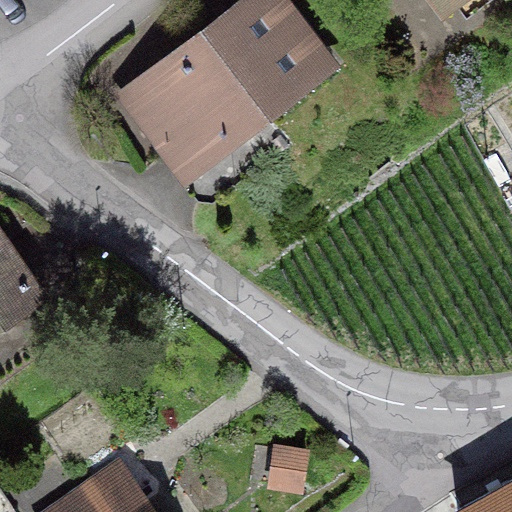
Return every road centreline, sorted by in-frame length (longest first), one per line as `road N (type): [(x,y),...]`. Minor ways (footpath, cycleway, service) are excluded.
road 1 (residential): [(462,431),(303,359),(0,139)]
road 2 (residential): [(0,96),(128,0)]
road 3 (residential): [(353,511),(462,431)]
